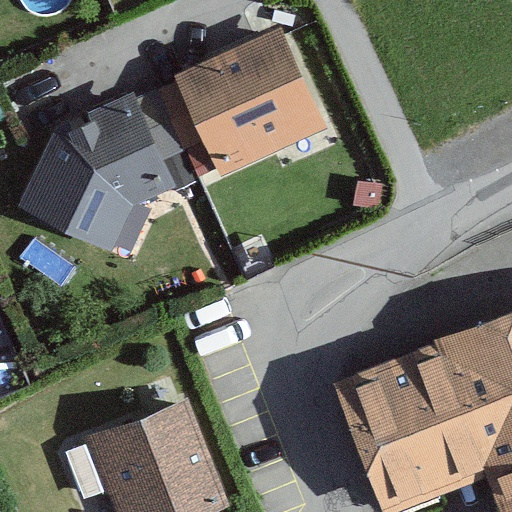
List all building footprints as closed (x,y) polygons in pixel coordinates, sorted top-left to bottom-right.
[(178,85),(221,176),(329,126),(283,26),(175,76),(178,85)] [(136,102),(162,163),(204,146),(178,85),(136,102)] [(133,204),(173,187),(162,163),(136,102),(133,96),(57,130),(19,207),(110,251),(133,204)] [(511,511),(511,312),(346,369),(393,508),(493,473),(506,511),(511,511)] [(115,511),(215,511),(232,505),(190,395),(86,434),(115,511)]
